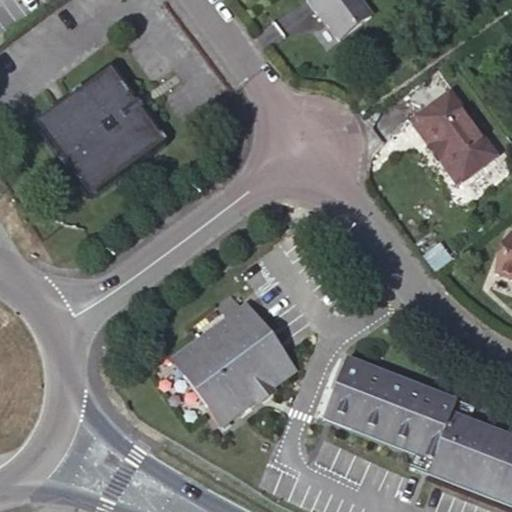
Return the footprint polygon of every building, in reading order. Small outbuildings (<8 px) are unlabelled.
[(335,47),(343,41),(316,0),(308,0),(302,5),(313,19),(314,18),(335,47)] [(316,0),(343,41),(368,22),(351,0),(316,0)] [(107,69),(33,124),(89,199),(162,144),(107,69)] [(453,97),(419,123),(467,187),(501,162),(453,97)] [(419,123),(414,127),(462,191),(467,187),(419,123)] [(511,243),(499,278),(511,282),(511,243)] [(226,297),(210,309),(216,317),(231,304),(226,297)] [(203,357),(177,377),(216,430),(251,403),(253,406),(271,393),(268,390),(292,373),(241,307),(192,343),(203,357)] [(165,362),(177,377),(203,357),(192,343),(165,362)] [(422,473),(511,504),(511,447),(443,423),(445,418),(449,410),(356,371),(359,366),(342,359),(318,415),(427,459),(425,464),(422,473)] [(451,404),(359,366),(356,371),(449,410),(451,404)] [(317,419),(425,464),(427,459),(318,415),(317,419)] [(443,423),(511,447),(511,441),(445,418),(443,423)] [(511,510),(511,504),(422,473),(420,478),(511,510)]
